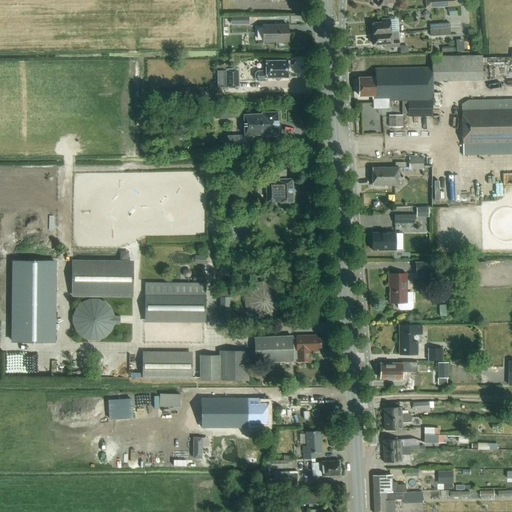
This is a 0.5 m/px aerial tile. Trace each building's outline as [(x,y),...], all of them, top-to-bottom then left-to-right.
[(373,24),(374,35),(391,33),(390,19),(381,20),(381,23),(373,24)] [(263,26),(263,29),(259,29),(257,30),(257,39),(259,41),(263,41),(263,43),(289,43),(289,26),(263,26)] [(398,33),(391,33),(374,35),(375,46),(383,45),(383,48),(399,47),(398,33)] [(265,63),(265,72),(255,72),(255,81),(267,81),(267,78),(289,78),(289,63),(265,63)] [(376,79),(359,79),(359,96),(372,95),(372,99),(389,99),(389,101),(402,101),(402,114),(409,114),(409,117),(433,117),(432,68),(375,69),(376,79)] [(239,88),(239,69),(225,69),(226,88),(239,88)] [(511,109),(462,111),(462,144),(511,143),(511,109)] [(241,110),(217,111),(217,119),(241,119),(241,110)] [(262,115),(244,116),(245,136),(262,135),(262,136),(278,136),(277,113),(262,113),(262,115)] [(402,127),(402,115),(389,116),(389,127),(402,127)] [(424,169),(423,157),(409,158),(409,169),(424,169)] [(285,164),(268,165),(269,177),(285,176),(285,164)] [(399,168),(373,168),(373,186),(399,186),(399,168)] [(278,181),(265,181),(266,203),(279,203),(292,203),(291,180),(278,180),(278,181)] [(30,182),(29,206),(57,206),(57,183),(30,182)] [(417,208),(417,218),(428,218),(428,208),(417,208)] [(394,224),(411,224),(415,224),(415,215),(394,215),(394,224)] [(232,234),(249,235),(250,223),(232,223),(232,234)] [(396,233),(372,233),(372,251),(396,250),(396,233)] [(230,246),(236,240),(231,236),(226,242),(230,246)] [(205,256),(195,256),(195,264),(205,265),(205,256)] [(72,260),(72,265),(71,297),(133,298),(134,261),(72,260)] [(460,260),(445,261),(446,271),(469,270),(469,271),(474,270),(486,269),(486,262),(460,264),(460,260)] [(14,261),(13,342),(54,342),(55,262),(14,261)] [(436,262),(416,262),(416,275),(436,275),(436,262)] [(191,273),(191,272),(191,271),(190,271),(190,270),(189,270),(189,269),(188,269),(187,269),(186,269),(185,269),(185,270),(184,270),(184,271),(183,271),(183,272),(183,273),(183,274),(183,275),(183,276),(184,276),(184,277),(185,277),(186,277),(187,277),(187,278),(187,277),(188,277),(189,277),(190,277),(190,276),(191,276),(191,275),(191,274),(191,273)] [(407,274),(389,274),(389,286),(390,286),(390,303),(398,303),(398,308),(399,310),(401,311),(411,311),(413,309),(413,307),(413,303),(407,303),(407,274)] [(273,318),(279,313),(282,305),(282,297),(279,288),(272,283),(263,281),(255,283),(248,289),(245,297),(244,306),(249,314),(256,319),(264,320),(273,318)] [(145,284),(145,320),(206,321),(206,284),(145,284)] [(220,297),(220,324),(230,324),(230,297),(220,297)] [(112,309),(106,303),(99,300),(90,299),(82,302),(76,308),(73,315),(72,324),(75,332),(81,338),(88,341),(97,342),(105,339),(111,333),(114,326),(115,317),(112,309)] [(423,325),(399,325),(399,355),(418,355),(418,342),(411,342),(411,334),(423,334),(423,325)] [(255,353),(256,363),(293,362),(293,359),(297,359),(297,362),(310,361),(310,351),(318,351),(317,348),(321,348),(321,338),(317,339),(317,336),(296,336),(296,338),(292,338),(292,337),(255,338),(255,353)] [(443,348),(428,348),(428,362),(443,361),(443,348)] [(256,363),(255,353),(248,353),(248,352),(220,352),(220,357),(220,381),(248,381),(248,363),(256,363)] [(143,355),(142,379),(191,380),(192,356),(143,355)] [(220,381),(220,357),(200,357),(200,381),(220,381)] [(381,373),(379,373),(379,377),(381,377),(381,379),(402,379),(402,371),(415,371),(415,361),(402,361),(402,364),(381,364),(381,373)] [(448,363),(438,363),(438,379),(449,379),(448,363)] [(180,395),(160,394),(159,406),(179,407),(180,395)] [(202,399),(202,429),(259,429),(259,424),(267,424),(267,404),(259,404),(259,399),(202,399)] [(384,420),(411,418),(410,413),(401,414),(401,408),(384,409),(384,420)] [(411,418),(384,420),(385,431),(402,430),(402,423),(411,422),(411,418)] [(425,426),(425,441),(447,441),(447,433),(441,433),(441,426),(425,426)] [(307,446),(303,446),(304,459),(316,459),(315,453),(322,452),(320,431),(306,432),(307,446)] [(193,439),(193,460),(202,460),(202,439),(193,439)] [(384,452),(410,450),(410,445),(400,446),(400,440),(383,441),(384,452)] [(410,450),(384,452),(384,463),(402,462),(402,466),(411,465),(410,450)] [(322,463),(312,463),(313,476),(323,476),(341,475),(340,461),(322,463)] [(297,471),(273,472),(273,482),(279,487),(298,486),(297,471)] [(442,472),(442,484),(454,484),(454,472),(442,472)] [(373,476),(373,494),(402,492),(405,492),(405,484),(397,485),(397,482),(392,483),(392,475),(373,476)] [(242,477),(229,477),(229,491),(242,492),(242,477)] [(320,492),(297,493),(298,505),(309,505),(309,510),(307,510),(306,511),(324,511),(325,509),(319,509),(319,503),(321,503),(320,492)] [(402,493),(402,492),(373,494),(374,511),(394,511),(394,500),(402,500),(402,493)] [(405,492),(402,492),(402,493),(402,500),(402,501),(423,500),(422,492),(405,492)]
